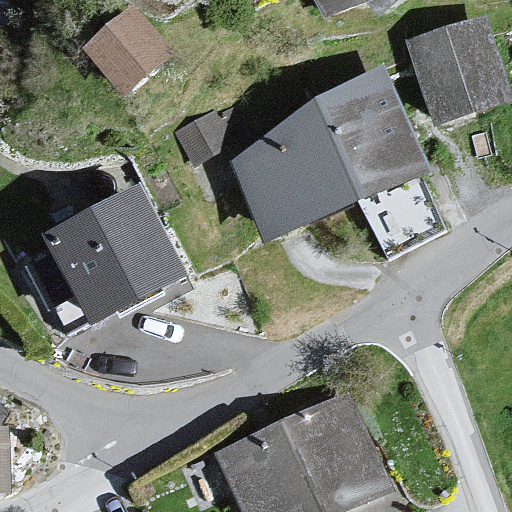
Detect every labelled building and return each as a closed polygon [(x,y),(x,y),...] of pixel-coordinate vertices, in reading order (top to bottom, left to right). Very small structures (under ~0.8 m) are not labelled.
[(128,0),(120,0),(81,39),(128,88),(173,44),(128,0)] [(511,83),(484,10),(409,38),(443,127),(511,101),(511,83)] [(384,69),(230,150),(277,238),(431,158),(384,69)] [(216,108),(183,131),(203,161),(237,138),(216,108)] [(130,176),(36,227),(87,320),(181,269),(130,176)] [(361,511),(408,491),(361,389),(234,448),(263,511),(361,511)] [(8,421),(0,421),(0,485),(9,486),(8,421)]
